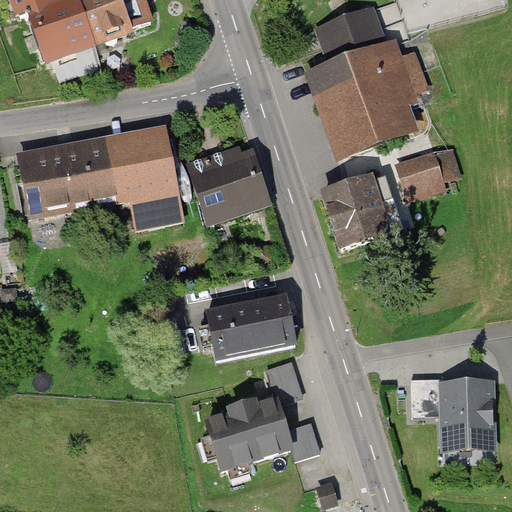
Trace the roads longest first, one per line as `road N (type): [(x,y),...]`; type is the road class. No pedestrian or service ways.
road 1 (tertiary): [(253,77),(391,511)]
road 2 (unclassified): [(0,124),(180,97),(253,77)]
